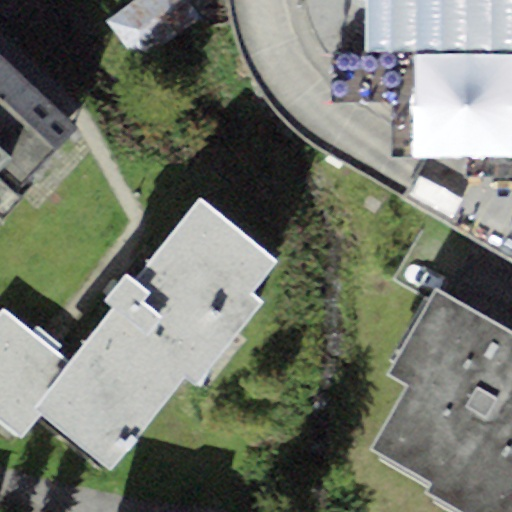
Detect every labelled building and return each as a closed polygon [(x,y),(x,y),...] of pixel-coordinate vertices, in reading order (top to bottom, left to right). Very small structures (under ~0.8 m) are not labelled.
[(185,0),(135,0),(108,20),(138,61),(198,17),(185,0)] [(0,204),(76,125),(0,51),(0,204)] [(274,257),(198,198),(136,278),(127,271),(106,298),(115,305),(70,363),(36,404),(43,410),(112,463),(184,371),(197,381),(261,299),(248,289),(274,257)] [(511,511),(511,330),(432,286),(385,370),(406,381),(370,445),(430,478),(424,489),(465,511),(511,511)] [(70,363),(2,308),(0,310),(0,420),(21,437),(43,410),(36,404),(70,363)]
